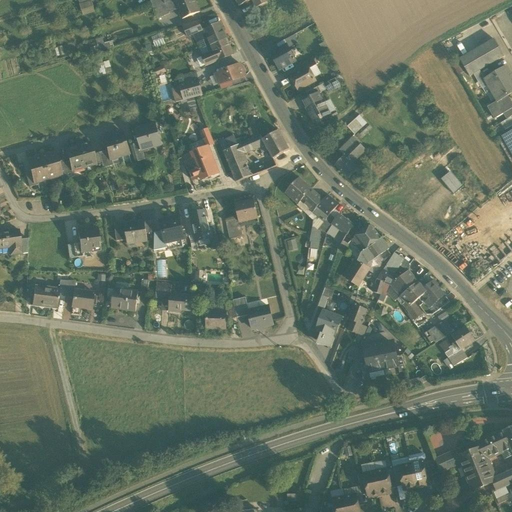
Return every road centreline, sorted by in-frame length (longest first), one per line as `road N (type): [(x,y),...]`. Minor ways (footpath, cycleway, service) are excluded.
road 1 (secondary): [(511,393),(330,429),(113,511)]
road 2 (unclassified): [(0,318),(241,344),(299,335)]
road 3 (residential): [(0,175),(19,215),(34,219),(265,180)]
road 4 (track): [(305,149),(438,39),(511,1)]
road 5 (tertiary): [(467,294),(313,159)]
road 6 (tertiary): [(313,159),(222,0)]
road 7 (residential): [(299,335),(265,180)]
